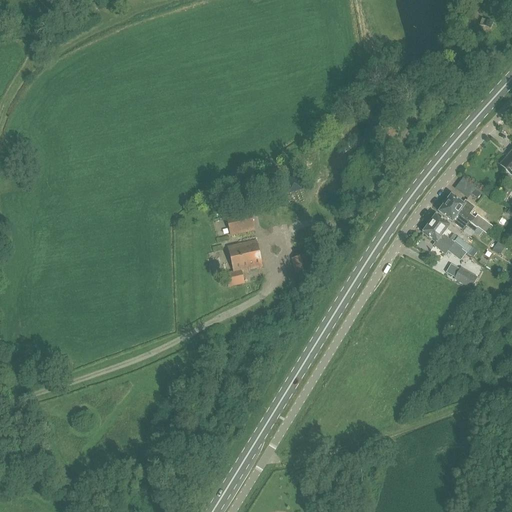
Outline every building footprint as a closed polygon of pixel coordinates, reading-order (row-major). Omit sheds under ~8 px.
[(511,151),(500,166),(511,176),(511,175),(511,151)] [(475,189),(471,194),(477,199),(481,194),(475,189)] [(451,195),(445,204),(470,223),(477,228),(477,227),(483,231),(487,234),(493,226),(478,216),(476,219),(470,214),(475,207),(465,200),(463,204),(451,195)] [(445,204),(438,213),(452,223),(459,228),(462,224),(467,228),(467,227),(470,223),(445,204)] [(226,218),(230,238),(255,232),(251,212),(226,218)] [(436,216),(429,225),(452,242),(456,237),(446,230),(449,226),(436,216)] [(474,232),(477,228),(470,223),(467,227),(474,232)] [(429,225),(423,233),(436,243),(434,246),(445,255),(448,251),(460,261),(466,252),(462,250),(453,243),(452,242),(429,225)] [(457,237),(453,243),(462,250),(466,252),(469,255),(474,250),(457,237)] [(234,272),(225,274),(229,289),(245,285),(242,272),(242,271),(243,272),(243,273),(246,272),(249,272),(249,271),(249,270),(255,268),(262,267),(259,254),(256,242),(242,245),(228,248),(229,253),(230,257),(229,257),(229,258),(229,261),(230,265),(231,265),(232,264),(233,269),(234,272)] [(498,243),(492,252),(499,257),(505,248),(498,243)] [(454,278),(454,279),(471,289),(477,279),(460,269),(459,270),(454,278)]
